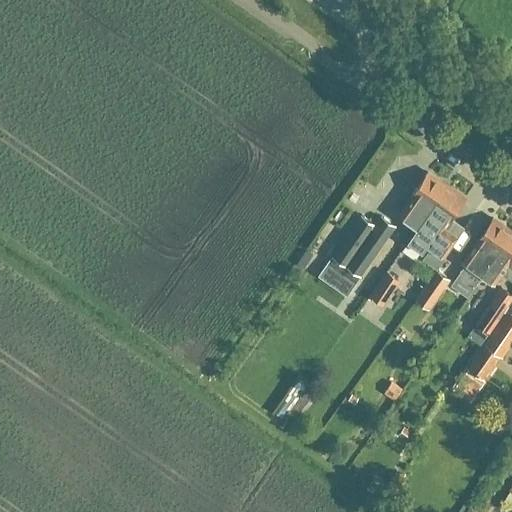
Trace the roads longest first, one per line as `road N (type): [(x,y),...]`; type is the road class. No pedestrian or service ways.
road 1 (unclassified): [(511,186),(247,0)]
road 2 (unclassified): [(511,127),(330,0)]
